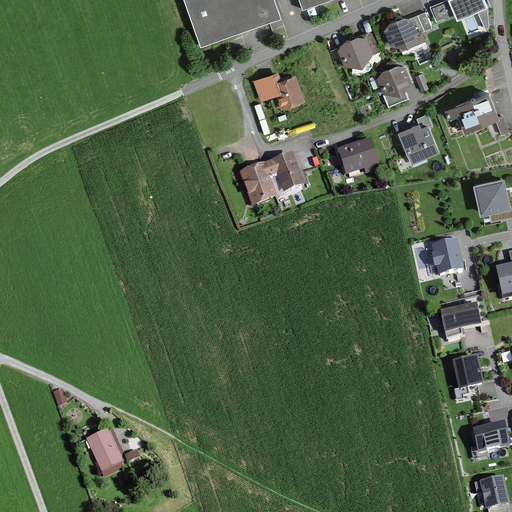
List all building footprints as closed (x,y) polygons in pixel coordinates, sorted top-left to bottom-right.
[(276,16),(269,0),(182,0),(197,43),(276,16)] [(301,0),(305,9),(332,0),(301,0)] [(451,0),(457,14),(488,2),(487,0),(451,0)] [(386,22),(381,28),(388,43),(407,52),(416,33),(410,17),(400,17),(386,22)] [(358,35),(343,41),(338,49),(344,65),(363,66),(373,54),(367,36),(358,35)] [(378,68),(374,74),(381,89),(399,98),(409,79),(403,64),(393,63),(378,68)] [(276,71),(252,79),(260,101),(278,95),(283,108),(304,100),(295,73),(278,78),(276,71)] [(500,116),(490,88),(451,102),(461,130),(500,116)] [(440,149),(429,121),(401,132),(413,160),(440,149)] [(370,143),(341,153),(347,173),(365,167),(367,172),(378,168),(370,143)] [(269,165),(272,174),(278,172),(285,191),(302,184),(292,157),(269,165)] [(272,174),(269,165),(242,175),(253,204),(275,196),(267,176),(272,174)] [(499,177),(476,181),(481,208),(488,207),(491,221),(511,216),(511,183),(501,186),(499,177)] [(430,242),(436,272),(462,266),(455,237),(430,242)] [(511,264),(496,268),(502,297),(511,294),(511,264)] [(480,324),(475,301),(437,309),(442,331),(480,324)] [(484,386),(478,357),(453,362),(460,391),(484,386)] [(56,392),(59,406),(67,404),(64,391),(56,392)] [(510,448),(505,424),(473,430),(478,455),(510,448)] [(104,426),(86,434),(103,472),(122,464),(104,426)] [(134,447),(125,452),(128,460),(138,454),(134,447)] [(502,479),(477,484),(482,511),(484,511),(508,507),(502,479)]
